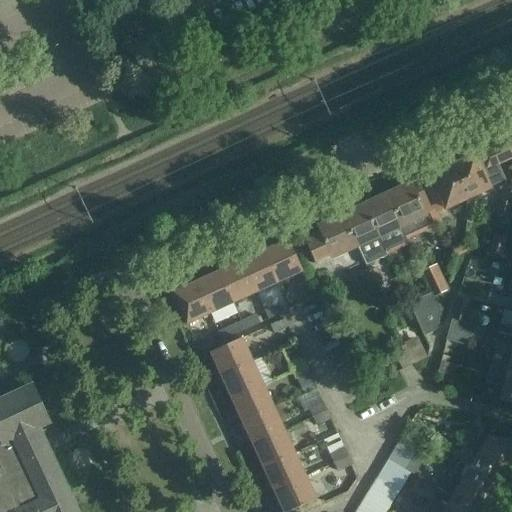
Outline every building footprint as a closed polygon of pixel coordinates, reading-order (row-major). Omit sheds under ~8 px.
[(511,138),(502,143),(509,160),(511,158),(511,138)] [(502,143),(490,148),(498,165),(509,160),(502,143)] [(505,180),(498,165),(490,148),(478,154),(479,155),(475,157),(474,156),(452,166),(466,198),(489,188),(505,180)] [(452,166),(421,180),(425,191),(435,212),(466,198),(452,166)] [(507,171),(505,180),(503,187),(511,188),(511,167),(511,172),(507,171)] [(397,211),(394,212),(406,237),(439,222),(425,191),(416,195),(411,184),(389,194),(392,201),(391,202),(391,204),(393,203),(397,211)] [(499,202),(511,205),(511,202),(511,188),(503,187),(499,202)] [(408,242),(406,237),(394,212),(397,211),(393,203),(391,204),(391,202),(392,201),(389,194),(364,206),(385,253),(408,242)] [(511,205),(499,202),(495,218),(507,221),(511,205)] [(364,206),(340,217),(347,234),(350,232),(356,247),(365,266),(387,256),(385,253),(364,206)] [(347,234),(340,217),(317,227),(319,232),(304,239),(314,263),(330,256),(331,258),(356,247),(350,232),(347,234)] [(505,239),(494,236),(490,252),(501,255),(505,239)] [(287,241),(264,251),(278,283),(302,272),(287,241)] [(469,251),(464,242),(453,248),(456,256),(469,251)] [(264,251),(241,262),(255,293),(278,283),(264,251)] [(218,272),(232,304),(255,293),(241,262),(218,272)] [(436,265),(422,271),(434,297),(447,291),(447,288),(436,265)] [(367,271),(372,282),(379,279),(374,268),(367,271)] [(372,282),(367,271),(360,274),(365,286),(372,282)] [(430,292),(406,302),(422,337),(435,331),(440,313),(432,298),(434,297),(422,271),(420,272),(430,292)] [(210,314),(232,304),(218,272),(195,283),(210,314)] [(494,277),(492,285),(496,286),(511,290),(511,281),(494,277)] [(210,314),(195,283),(172,294),(186,325),(210,314)] [(314,299),(307,283),(299,287),(302,293),(295,296),(299,305),(314,299)] [(511,290),(496,286),(494,295),(511,299),(511,290)] [(469,304),(457,301),(452,320),(465,323),(469,304)] [(282,313),(279,305),(264,312),(268,320),(282,313)] [(501,324),(498,332),(511,335),(511,313),(504,311),(501,324)] [(256,315),(241,322),(245,331),(260,324),(256,315)] [(288,327),(284,319),(270,326),(273,334),(288,327)] [(449,326),(445,341),(465,346),(467,347),(473,325),(465,323),(452,320),(451,320),(449,326)] [(230,337),(245,331),(241,322),(226,329),(230,337)] [(511,354),(511,358),(511,335),(498,332),(496,341),(511,344),(511,354)] [(213,345),(209,337),(195,344),(198,352),(213,345)] [(220,377),(252,362),(241,339),(210,353),(220,377)] [(419,340),(405,345),(414,364),(426,358),(426,357),(419,340)] [(405,345),(392,352),(402,370),(414,364),(405,345)] [(287,364),(291,372),(305,365),(302,358),(287,364)] [(489,368),(487,375),(511,381),(511,358),(508,371),(490,366),(489,368)] [(231,400),(262,385),(252,362),(220,377),(231,400)] [(440,362),(437,372),(451,375),(454,366),(440,362)] [(309,373),(305,365),(291,372),(294,380),(309,373)] [(500,401),(511,404),(511,381),(487,375),(485,383),(503,388),(500,401)] [(242,423),(273,408),(262,385),(231,400),(242,423)] [(0,511),(75,511),(48,454),(43,442),(37,428),(48,423),(31,387),(4,400),(0,391),(0,441),(2,445),(0,445),(0,511)] [(312,418),(327,411),(323,403),(308,410),(312,418)] [(283,431),(273,408),(242,423),(252,445),(283,431)] [(330,419),(327,411),(312,418),(316,426),(330,419)] [(263,468),(294,454),(283,431),(252,445),(263,468)] [(463,444),(458,451),(504,479),(511,465),(511,442),(488,438),(479,453),(463,444)] [(398,442),(388,460),(388,461),(403,470),(414,452),(399,443),(398,442)] [(333,464),(348,457),(344,449),(329,456),(333,464)] [(463,479),(493,498),(504,479),(458,451),(454,458),(470,467),(463,479)] [(273,491),(305,477),(294,454),(263,468),(273,491)] [(351,465),(348,457),(333,464),(337,471),(351,465)] [(388,461),(377,479),(397,492),(409,473),(388,461)] [(305,477),(273,491),(282,511),(289,511),(315,500),(305,477)] [(364,498),(385,511),(397,492),(377,479),(364,498)] [(435,489),(473,511),(483,511),(493,498),(463,479),(456,491),(439,481),(435,489)] [(473,511),(435,489),(431,496),(447,506),(443,511),(473,511)] [(384,511),(385,511),(364,498),(356,511),(384,511)]
